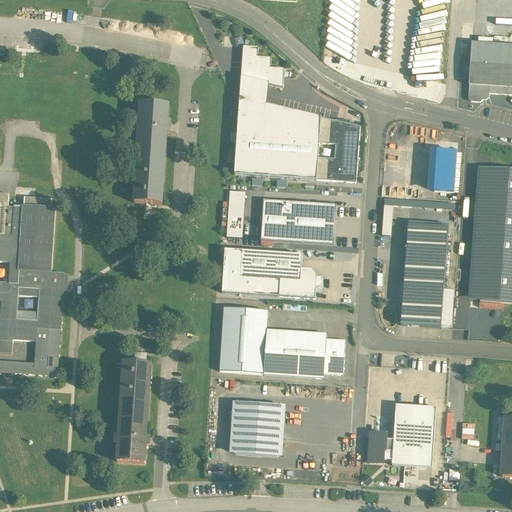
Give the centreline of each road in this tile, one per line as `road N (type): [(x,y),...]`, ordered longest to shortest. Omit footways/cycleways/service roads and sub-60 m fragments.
road 1 (residential): [(380,105),(367,329),(388,344),(511,354)]
road 2 (residential): [(216,0),(330,86),(380,105)]
road 3 (residential): [(380,105),(511,133)]
